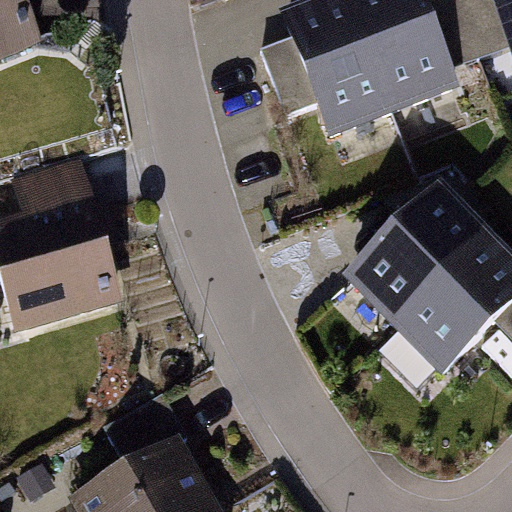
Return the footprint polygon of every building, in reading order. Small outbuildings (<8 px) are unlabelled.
[(0,0),(0,72),(43,55),(21,0),(0,0)] [(282,28),(290,50),(314,112),(330,153),(460,103),(451,80),(420,0),(354,0),(308,18),(282,28)] [(420,0),(451,80),(507,59),(484,0),(420,0)] [(511,0),(484,0),(507,59),(511,70),(511,0)] [(287,123),(314,112),(290,50),(263,60),(287,123)] [(26,225),(0,232),(0,280),(18,340),(126,308),(109,254),(82,163),(13,183),(26,225)] [(477,229),(442,194),(344,291),(443,390),(499,335),(511,321),(511,263),(504,256),(477,229)] [(511,321),(499,335),(511,348),(511,321)] [(104,433),(131,479),(186,448),(190,445),(164,400),(104,433)] [(131,479),(74,511),(222,511),(215,500),(186,448),(131,479)]
